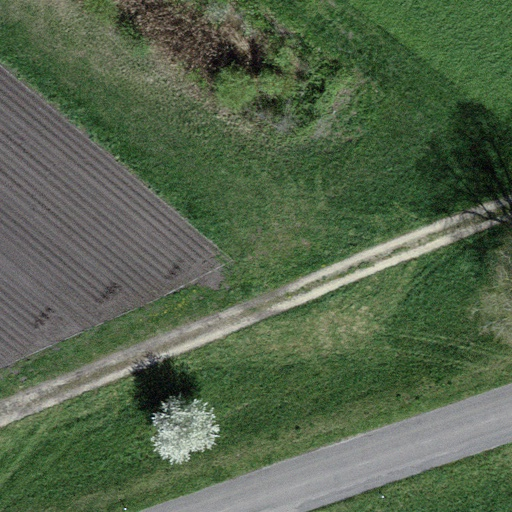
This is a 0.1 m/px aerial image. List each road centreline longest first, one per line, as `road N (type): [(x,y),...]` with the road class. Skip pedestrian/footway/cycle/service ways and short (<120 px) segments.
road 1 (track): [(511,208),(0,412)]
road 2 (unclassified): [(511,391),(158,511)]
